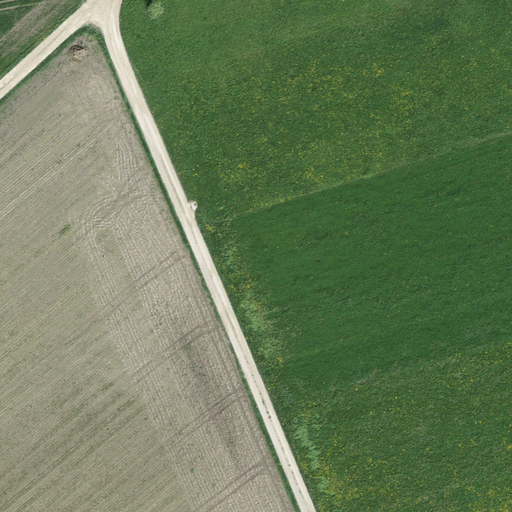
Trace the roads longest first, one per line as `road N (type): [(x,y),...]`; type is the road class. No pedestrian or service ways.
road 1 (track): [(105,6),(307,511)]
road 2 (track): [(111,0),(0,98)]
